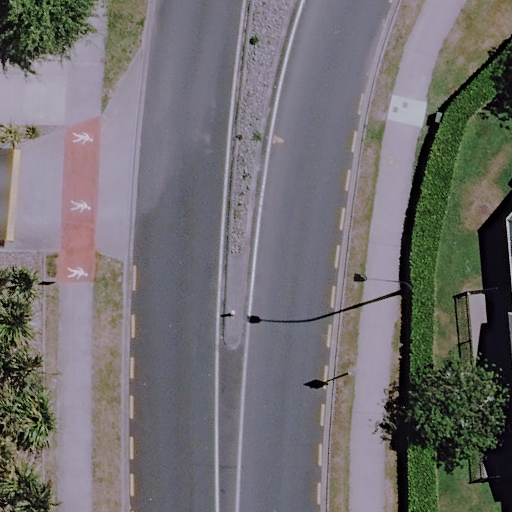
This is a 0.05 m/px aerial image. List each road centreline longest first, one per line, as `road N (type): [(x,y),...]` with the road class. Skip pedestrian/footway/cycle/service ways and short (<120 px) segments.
road 1 (tertiary): [(363,0),(325,105),(309,199),(222,399)]
road 2 (tertiary): [(222,399),(185,186),(210,0)]
